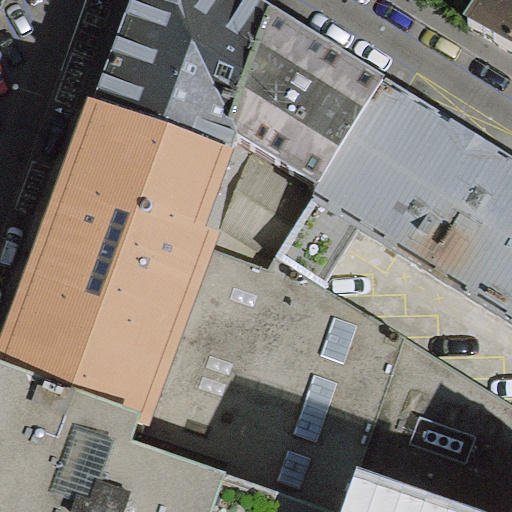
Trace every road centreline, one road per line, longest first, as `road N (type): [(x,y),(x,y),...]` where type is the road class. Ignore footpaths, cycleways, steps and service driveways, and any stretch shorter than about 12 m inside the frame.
road 1 (residential): [(511,117),(322,0)]
road 2 (residential): [(0,139),(49,0)]
